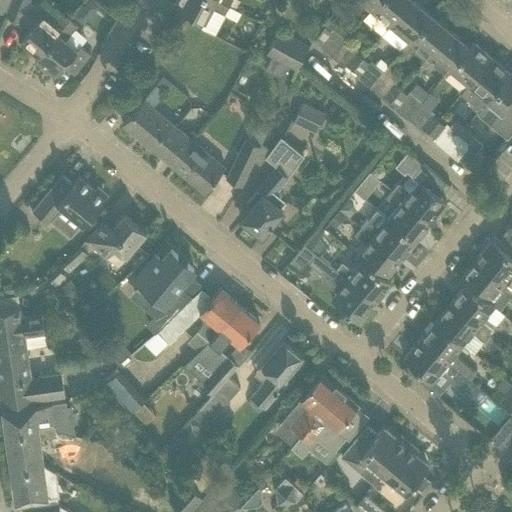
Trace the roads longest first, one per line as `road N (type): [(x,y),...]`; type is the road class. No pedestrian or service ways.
road 1 (residential): [(360,358),(62,122)]
road 2 (residential): [(360,358),(480,206),(511,184)]
road 3 (residential): [(438,511),(478,457),(360,358)]
road 4 (residential): [(62,122),(109,59),(139,0)]
